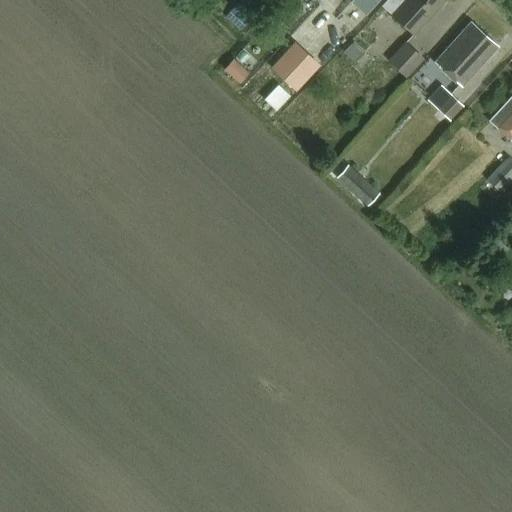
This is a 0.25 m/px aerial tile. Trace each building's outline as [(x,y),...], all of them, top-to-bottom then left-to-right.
[(405,0),(386,0),(382,5),(393,15),(394,14),(416,34),(445,1),(444,0),(406,0),(406,1),(405,0)] [(462,87),(498,47),(472,24),(436,64),(462,87)] [(366,66),(371,60),(352,42),(343,51),(355,62),(358,59),(366,66)] [(406,42),(389,61),(408,78),(425,60),(406,42)] [(240,83),(249,72),(233,58),(224,69),(240,83)] [(274,108),(289,93),(276,81),(262,96),(274,108)] [(451,119),(463,106),(441,85),(428,98),(451,119)] [(511,92),(487,120),(511,142),(511,92)] [(511,158),(509,156),(487,179),(500,191),(511,178),(511,158)] [(381,192),(349,163),(337,176),(369,204),(381,192)]
